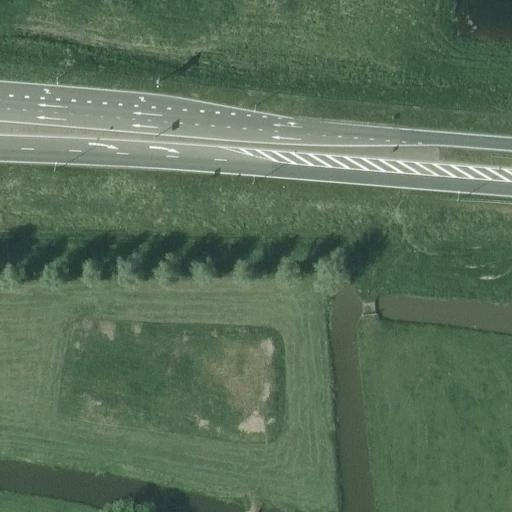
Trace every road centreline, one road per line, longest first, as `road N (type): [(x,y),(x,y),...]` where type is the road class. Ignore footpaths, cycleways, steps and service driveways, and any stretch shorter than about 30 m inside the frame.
road 1 (trunk): [(0,149),(218,160),(511,189)]
road 2 (trunk): [(511,145),(0,110)]
